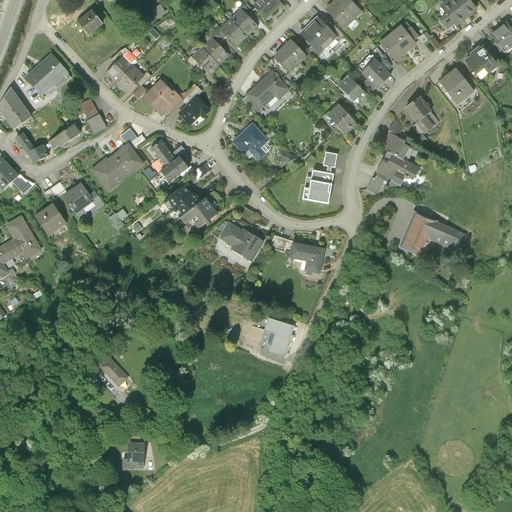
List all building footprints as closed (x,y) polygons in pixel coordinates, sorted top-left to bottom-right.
[(282,6),(276,0),(266,0),(262,4),(261,2),(254,8),(267,21),(282,6)] [(361,12),(349,0),(337,0),(326,11),(343,29),(361,12)] [(475,9),(468,0),(454,0),(443,9),(448,16),(440,22),(446,29),(454,23),(455,24),(475,9)] [(165,14),(160,7),(153,12),(158,19),(165,14)] [(240,10),(242,12),(248,18),(252,14),(244,7),(240,10)] [(248,18),(242,12),(232,22),(247,38),(257,28),(248,18)] [(90,39),(104,27),(95,16),(80,27),(90,39)] [(319,18),(310,26),(328,45),(337,37),(319,18)] [(237,48),(247,38),(232,22),(221,32),(227,39),(237,48)] [(511,29),(507,24),(492,36),(506,53),(511,47),(511,29)] [(319,54),(328,45),(310,26),(301,35),(312,46),(319,54)] [(406,30),(402,26),(381,44),(394,60),(416,42),(414,41),(406,30)] [(414,41),(419,36),(411,26),(406,30),(414,41)] [(157,35),(152,30),(148,34),(153,39),(157,35)] [(219,46),(227,39),(221,32),(219,30),(211,38),(213,40),(219,46)] [(219,46),(213,40),(203,50),(219,66),(229,56),(219,46)] [(307,57),(291,40),(274,56),(290,73),(307,57)] [(315,58),(319,54),(312,46),(307,50),(315,58)] [(487,54),(483,48),(465,63),(475,75),(484,68),(487,73),(496,65),(493,61),(487,54)] [(219,66),(203,50),(193,59),(205,71),(209,75),(219,66)] [(492,50),(487,54),(493,61),(497,57),(492,50)] [(358,68),(362,72),(374,60),(370,56),(358,68)] [(200,75),(205,71),(193,59),(191,57),(187,62),(200,75)] [(68,75),(53,58),(26,82),(42,99),(68,75)] [(107,75),(117,85),(133,69),(124,60),(107,75)] [(390,76),(374,60),(362,72),(368,78),(377,87),(378,89),(390,76)] [(439,68),(429,75),(432,81),(443,74),(439,68)] [(142,79),(133,69),(117,85),(126,95),(142,79)] [(290,89),(273,70),(247,94),(248,95),(258,106),(274,91),(280,98),(290,89)] [(474,91),(456,70),(440,83),(458,104),(474,91)] [(372,92),(377,87),(368,78),(363,83),(372,92)] [(364,96),(348,79),(339,89),(355,105),(364,96)] [(174,96),(162,83),(145,100),(162,118),(169,111),(171,113),(183,101),(176,94),(174,96)] [(134,96),(140,102),(147,94),(142,89),(134,96)] [(187,99),(192,104),(197,99),(203,94),(198,89),(187,99)] [(31,120),(11,93),(0,111),(0,114),(14,133),(31,120)] [(253,111),(258,106),(248,95),(243,100),(253,111)] [(210,113),(197,99),(192,104),(179,116),(190,127),(200,117),(203,120),(210,113)] [(80,106),(89,123),(99,117),(90,101),(80,106)] [(429,114),(417,101),(404,112),(424,136),(431,130),(423,120),(429,114)] [(356,125),(340,107),(329,116),(346,135),(356,125)] [(89,123),(88,123),(95,136),(106,130),(99,117),(89,123)] [(402,131),(394,121),(388,133),(398,139),(402,131)] [(268,139),(253,123),(233,141),(243,152),(251,145),(256,151),(268,139)] [(73,127),(65,133),(53,141),(58,147),(59,149),(79,135),(73,127)] [(15,141),(27,156),(34,152),(22,136),(15,141)] [(142,136),(128,146),(133,152),(147,142),(142,136)] [(428,143),(422,136),(416,141),(422,148),(428,143)] [(413,150),(388,138),(382,150),(407,163),(413,150)] [(53,141),(43,148),(46,155),(58,147),(53,141)] [(336,142),(332,145),(339,154),(343,150),(336,142)] [(154,151),(168,168),(176,163),(161,145),(154,151)] [(133,152),(128,146),(107,162),(106,161),(93,171),(108,191),(142,165),(133,152)] [(43,148),(34,152),(27,156),(34,164),(47,158),(46,155),(43,148)] [(336,156),(325,154),(323,166),(334,168),(336,156)] [(0,178),(13,167),(4,158),(0,162),(0,178)] [(417,172),(391,159),(386,170),(379,166),(375,176),(376,177),(385,181),(390,184),(395,174),(412,183),(417,172)] [(181,160),(176,163),(168,168),(162,173),(171,184),(189,169),(181,160)] [(209,171),(204,164),(192,174),(197,181),(209,171)] [(21,176),(13,167),(0,178),(0,183),(6,190),(21,176)] [(335,172),(316,168),(309,198),(329,202),(335,172)] [(371,182),(366,192),(377,198),(385,181),(376,177),(373,183),(371,182)] [(54,196),(64,190),(59,182),(49,188),(54,196)] [(93,199),(81,182),(63,194),(75,211),(93,199)] [(174,209),(193,195),(184,184),(165,198),(174,209)] [(195,193),(193,195),(174,209),(182,219),(203,204),(195,193)] [(218,216),(207,201),(203,204),(182,219),(186,225),(192,220),(199,230),(218,216)] [(66,222),(52,203),(34,217),(48,236),(66,222)] [(119,218),(125,215),(123,210),(108,217),(113,228),(122,224),(119,218)] [(7,224),(16,238),(23,251),(26,257),(41,249),(21,215),(7,224)] [(466,235),(413,215),(399,249),(422,258),(429,239),(460,250),(466,235)] [(219,238),(233,247),(242,231),(229,223),(219,238)] [(243,230),(242,231),(233,247),(231,250),(250,262),(263,242),(243,230)] [(269,248),(284,253),(289,240),(275,235),(269,248)] [(2,263),(23,251),(16,238),(0,247),(0,275),(7,271),(2,263)] [(325,248),(294,241),(291,255),(308,259),(306,269),(320,272),(325,248)] [(297,324),(269,315),(263,330),(275,334),(268,352),(281,356),(285,358),(297,324)] [(279,362),(281,356),(268,352),(259,349),(257,355),(279,362)] [(110,358),(101,366),(119,386),(128,378),(110,358)] [(144,442),(129,442),(129,459),(123,459),(123,466),(143,467),(144,442)]
